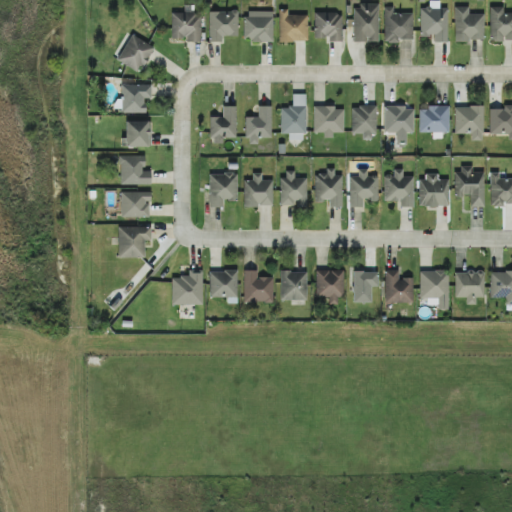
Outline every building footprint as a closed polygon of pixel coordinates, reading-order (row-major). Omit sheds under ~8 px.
[(447,9),(439,8),(439,1),(429,1),(429,8),(420,8),(419,36),(434,36),(434,42),(447,43),(447,9)] [(378,42),(378,5),(353,6),(353,42),(378,42)] [(413,41),(412,13),(393,14),(393,7),(383,8),(384,41),(413,41)] [(483,15),(468,14),(468,7),(454,7),(453,41),(483,41),(483,15)] [(511,12),(503,13),(503,7),(489,8),(490,42),(511,40),(511,12)] [(307,15),(287,16),(287,10),(279,10),(279,42),(307,42),(307,15)] [(209,42),(223,42),(223,36),(238,36),(237,11),(208,11),(209,42)] [(244,41),(272,42),(272,12),(244,11),(244,41)] [(201,13),(171,13),(171,38),(187,39),(187,42),(200,42),(201,13)] [(342,13),(314,13),(313,38),(328,38),(328,42),(341,42),(342,13)] [(117,62),(140,72),(152,45),(129,35),(117,62)] [(120,113),(144,113),(145,99),(151,99),(151,85),(121,85),(120,113)] [(280,138),(305,138),(305,95),(292,94),(292,108),(281,107),(280,138)] [(235,106),(222,107),(223,117),(209,117),(210,143),(222,143),(222,138),(236,137),(235,106)] [(271,107),(258,106),(258,118),(246,117),(246,144),(258,144),(258,138),(271,138),(271,107)] [(313,108),(313,133),(323,133),(323,138),(333,138),(333,133),(343,133),(343,107),(313,108)] [(375,107),(351,107),(351,134),(362,134),(361,140),(375,140),(375,107)] [(414,107),(384,107),(383,133),(396,133),(396,145),(406,145),(406,133),(413,134),(414,107)] [(449,132),(449,107),(419,107),(419,133),(438,132),(449,132)] [(483,107),(454,107),(454,134),(470,134),(470,141),(482,141),(483,107)] [(507,134),(507,141),(511,140),(511,107),(489,108),(489,134),(507,134)] [(124,147),(150,147),(150,122),(125,121),(124,147)] [(119,185),(150,184),(150,171),(143,171),(143,156),(119,156),(119,185)] [(341,208),(342,175),(334,175),(334,168),(325,168),(325,174),(314,174),(314,201),(328,201),(328,207),(341,208)] [(470,207),(484,207),(483,172),(471,173),(471,169),(454,169),(455,196),(469,196),(470,207)] [(348,177),(349,208),(363,207),(362,201),(378,201),(377,176),(367,176),(367,170),(357,170),(358,177),(348,177)] [(413,208),(413,177),(402,177),(402,170),(393,170),(393,175),(384,175),(383,201),(399,201),(399,207),(413,208)] [(281,206),(306,206),(306,178),(294,178),(294,171),(281,171),(281,206)] [(511,179),(498,179),(498,174),(490,173),(489,205),(511,205),(511,179)] [(208,174),(209,208),(223,207),(223,201),(237,201),(236,174),(208,174)] [(272,180),(261,180),(261,174),(252,174),(252,181),(243,181),(243,206),(272,207),(272,180)] [(447,207),(448,180),(438,180),(438,176),(419,176),(418,206),(447,207)] [(121,192),(120,217),(149,218),(150,193),(121,192)] [(118,258),(144,257),(144,241),(151,240),(151,226),(117,227),(118,258)] [(171,305),(202,305),(201,270),(188,270),(188,277),(171,277),(171,305)] [(272,303),(272,277),(257,278),(257,270),(243,271),(243,303),(272,303)] [(315,297),(328,297),(328,304),(337,305),(337,297),(343,297),(343,271),(315,270),(315,297)] [(412,303),(412,278),(399,278),(399,270),(385,270),(384,303),(412,303)] [(209,271),(208,297),(227,298),(227,303),(236,303),(237,271),(209,271)] [(447,309),(448,271),(419,271),(419,299),(427,299),(426,305),(436,305),(436,309),(447,309)] [(511,271),(489,272),(490,298),(505,298),(505,305),(511,305),(511,271)] [(280,301),(306,300),(306,272),(280,272),(280,301)] [(352,303),(371,303),(371,287),(377,287),(377,272),(353,272),(352,303)] [(454,272),(454,298),(465,297),(465,305),(475,305),(475,298),(483,298),(483,272),(454,272)]
